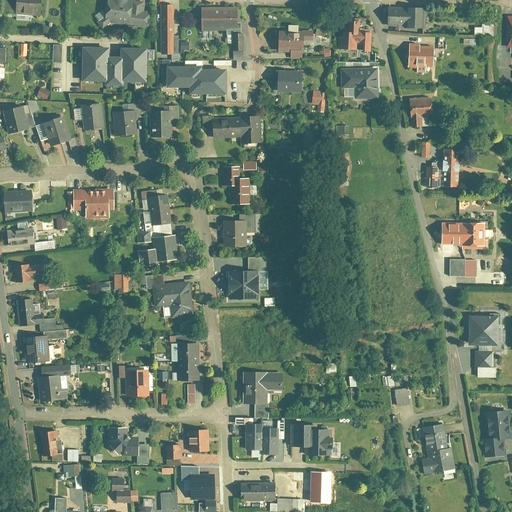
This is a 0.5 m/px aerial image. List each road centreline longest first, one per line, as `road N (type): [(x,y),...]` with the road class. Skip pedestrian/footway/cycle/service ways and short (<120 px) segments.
road 1 (residential): [(373,0),(485,511)]
road 2 (residential): [(0,177),(196,173),(224,416)]
road 3 (residential): [(19,415),(224,416)]
road 4 (residential): [(0,284),(19,415)]
